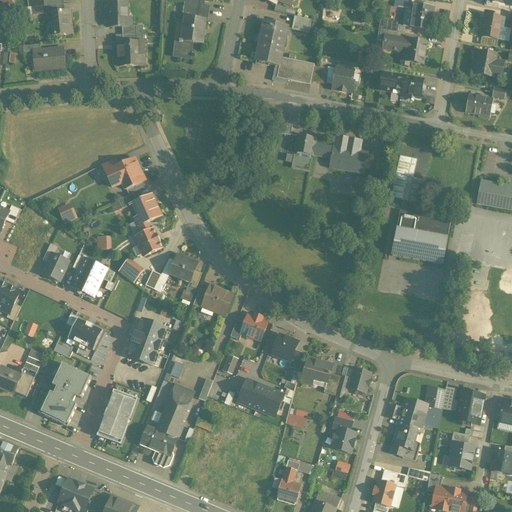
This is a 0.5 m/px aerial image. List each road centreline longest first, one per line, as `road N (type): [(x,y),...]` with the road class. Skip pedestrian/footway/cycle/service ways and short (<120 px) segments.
road 1 (residential): [(148,86),(150,127),(214,252),(289,315),(393,359)]
road 2 (residential): [(76,455),(120,327),(0,266)]
road 3 (residential): [(222,89),(438,126)]
road 4 (residential): [(393,359),(352,511)]
road 5 (residential): [(460,0),(438,126)]
road 6 (residential): [(393,359),(511,386)]
